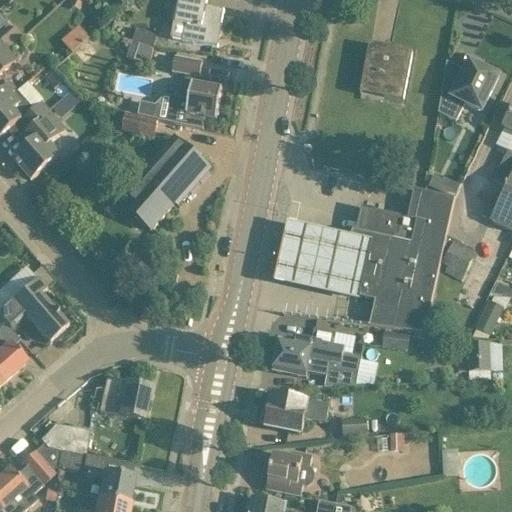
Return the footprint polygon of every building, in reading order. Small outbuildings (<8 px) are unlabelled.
[(175,27),(172,42),(182,43),(198,46),(218,49),(224,14),(225,12),(207,9),(208,0),(179,0),(178,9),(175,23),(175,27)] [(72,53),(90,39),(80,27),(63,41),(72,53)] [(0,60),(9,52),(1,42),(0,42),(0,60)] [(136,56),(140,47),(133,44),(131,44),(126,59),(134,62),(136,57),(136,56)] [(370,46),(360,95),(404,104),(413,54),(370,46)] [(9,52),(0,60),(0,77),(18,62),(9,52)] [(200,80),(203,64),(176,59),(173,75),(186,77),(181,100),(172,98),(167,123),(203,130),(205,120),(217,122),(222,91),(196,86),(197,80),(200,80)] [(465,73),(447,64),(439,115),(457,124),(466,106),(482,115),(500,79),(469,64),(465,73)] [(0,107),(17,92),(10,84),(0,92),(0,107)] [(18,93),(17,92),(0,107),(0,141),(9,133),(13,130),(23,122),(25,119),(33,112),(25,102),(18,93)] [(74,95),(70,99),(78,108),(82,104),(74,95)] [(33,112),(25,119),(33,128),(50,113),(42,104),(33,112)] [(491,223),(507,231),(511,232),(511,112),(504,130),(511,134),(511,144),(493,183),(507,189),(491,223)] [(50,113),(33,128),(17,142),(25,151),(13,161),(32,182),(61,157),(51,146),(66,132),(50,113)] [(156,121),(125,114),(121,133),(152,140),(156,121)] [(212,170),(175,138),(136,182),(143,189),(124,209),(151,233),(176,206),(179,208),(212,170)] [(436,176),(429,189),(438,193),(445,180),(436,176)] [(351,240),(367,244),(355,298),(360,299),(375,303),(370,328),(394,332),(425,334),(455,201),(424,194),(415,192),(408,221),(403,220),(399,219),(363,210),(358,233),(353,232),(351,240)] [(372,237),(287,220),(275,279),(360,296),(372,237)] [(453,245),(443,264),(447,266),(444,273),(462,283),(476,257),(453,245)] [(37,282),(0,314),(0,319),(6,326),(11,332),(26,319),(49,345),(68,329),(41,297),(47,292),(37,282)] [(511,291),(496,284),(489,298),(511,300),(511,291)] [(491,337),(504,311),(488,304),(476,330),(478,330),(490,336),(491,337)] [(4,339),(11,332),(6,326),(0,331),(0,351),(1,352),(0,353),(0,382),(3,386),(27,365),(4,339)] [(297,341),(296,346),(313,349),(310,361),(329,364),(328,372),(359,378),(362,359),(363,358),(353,356),(345,355),(346,350),(334,348),(336,336),(315,332),(312,344),(297,341)] [(384,337),(383,350),(409,353),(411,340),(384,337)] [(276,358),(273,374),(292,377),(307,380),(308,374),(327,377),(325,388),(325,389),(357,388),(359,378),(328,372),(329,364),(310,361),(313,349),(296,346),(279,342),(276,358)] [(492,374),(491,345),(467,346),(469,374),(470,374),(469,383),(491,383),(491,374),(492,374)] [(150,391),(107,382),(100,414),(144,423),(150,391)] [(265,428),(285,432),(302,436),(305,421),(327,426),(330,408),(292,400),(273,396),(270,408),(269,408),(265,428)] [(344,440),(369,439),(368,421),(343,422),(344,440)] [(46,450),(60,453),(86,457),(87,453),(89,441),(90,433),(54,427),(54,428),(44,440),(40,443),(43,446),(44,447),(46,450)] [(404,437),(391,437),(392,452),(404,452),(404,437)] [(442,451),(443,476),(459,476),(458,451),(442,451)] [(82,475),(83,470),(86,457),(60,453),(57,470),(82,475)] [(23,472),(40,491),(55,478),(34,454),(21,466),(24,470),(23,472)] [(266,493),(289,497),(301,500),(303,489),(307,490),(312,488),(315,482),(314,475),(311,472),(314,460),(292,455),(291,460),(274,456),(271,471),(265,469),(263,480),(269,481),(266,493)] [(99,501),(130,507),(135,480),(115,477),(88,471),(86,481),(102,485),(99,501)] [(9,472),(0,479),(0,509),(2,511),(19,497),(29,509),(37,503),(33,498),(40,491),(23,472),(15,479),(9,472)] [(56,493),(46,491),(45,503),(54,504),(56,493)] [(251,511),(335,511),(337,506),(319,503),(317,511),(285,511),(287,507),(254,500),(251,511)] [(128,511),(130,507),(99,501),(96,511),(128,511)]
